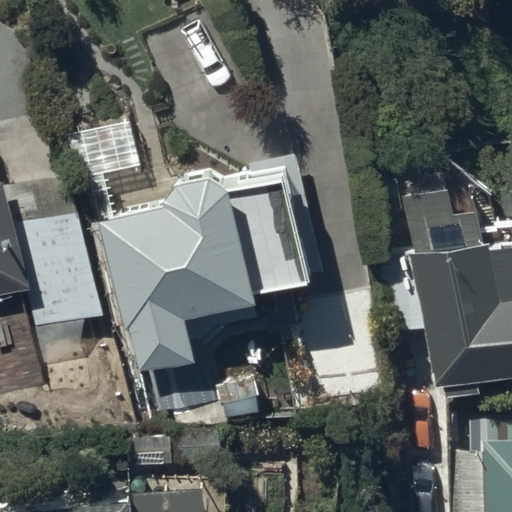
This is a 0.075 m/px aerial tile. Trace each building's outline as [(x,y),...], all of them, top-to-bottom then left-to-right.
[(0,272),(23,267),(35,316),(108,299),(71,147),(36,155),(26,115),(0,121),(0,272)] [(424,319),(438,365),(443,364),(446,377),(483,370),(480,356),(511,345),(511,173),(503,177),(506,198),(494,204),(494,209),(489,210),(488,186),(493,180),(442,138),(431,151),(380,172),(392,214),(407,209),(415,238),(374,250),(397,327),(424,319)] [(143,349),(156,405),(213,393),(217,409),(265,398),(255,355),(214,364),(207,334),(227,311),(259,304),(251,268),(255,267),(314,252),(287,143),(231,157),(230,149),(210,140),(177,148),(166,167),(167,173),(97,189),(124,306),(127,305),(137,350),(143,349)] [(511,511),(511,400),(438,403),(442,511),(511,511)] [(137,483),(0,498),(0,511),(209,511),(206,485),(138,492),(137,483)]
